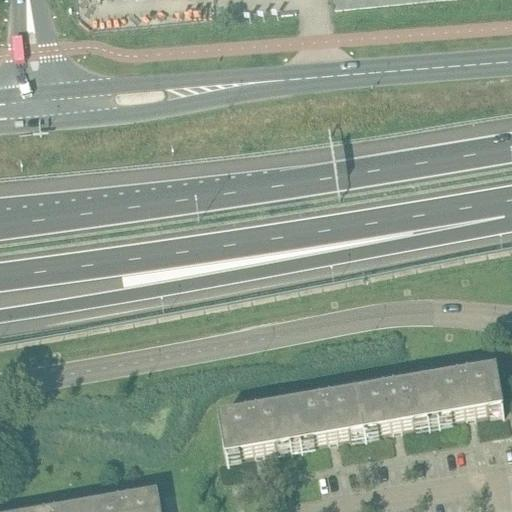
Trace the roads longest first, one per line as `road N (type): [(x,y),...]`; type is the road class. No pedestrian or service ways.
road 1 (secondary): [(0,386),(392,314),(511,321)]
road 2 (motorway): [(511,147),(0,224)]
road 3 (motorway): [(0,317),(251,274),(499,202)]
road 4 (motorway): [(0,279),(499,202)]
road 5 (secondary): [(241,83),(511,60)]
road 6 (residential): [(502,511),(496,480),(302,511)]
road 7 (secondary): [(58,108),(132,115),(241,83)]
road 8 (secondary): [(241,83),(117,85),(58,108)]
